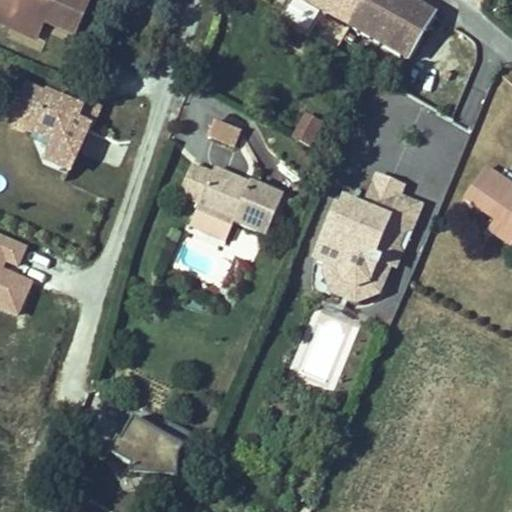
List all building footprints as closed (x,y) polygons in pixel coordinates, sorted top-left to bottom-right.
[(82,40),(96,0),(4,0),(0,11),(0,26),(16,33),(20,24),(48,34),(50,28),(82,40)] [(417,0),(321,0),(421,57),(444,15),(417,0)] [(20,24),(16,33),(44,43),(48,34),(20,24)] [(439,87),(451,65),(440,58),(427,80),(439,87)] [(73,104),(34,86),(18,123),(43,135),(59,142),(61,152),(80,161),(95,127),(83,122),(88,111),(73,104)] [(73,104),(88,111),(83,122),(95,127),(97,128),(106,109),(76,96),(73,104)] [(300,137),(318,146),(330,121),(312,113),(300,137)] [(249,131),(220,119),(214,133),(243,145),(249,131)] [(511,177),(488,161),(467,192),(498,213),(491,223),(511,237),(511,177)] [(253,188),(256,182),(222,167),(219,174),(253,188)] [(342,203),(319,256),(332,261),(343,266),(349,279),(361,284),(374,279),(383,259),(386,260),(387,258),(396,262),(402,264),(407,250),(404,243),(411,228),(418,225),(428,201),(406,192),(410,182),(384,171),(370,203),(350,195),(346,205),(342,203)] [(219,174),(198,224),(234,237),(241,220),(273,233),(290,194),(257,180),(256,182),(253,188),(219,174)] [(26,250),(0,238),(0,305),(21,315),(34,284),(0,269),(0,264),(3,257),(20,265),(26,250)] [(329,267),(339,288),(362,298),(384,289),(396,262),(387,258),(386,260),(383,259),(374,279),(361,284),(349,279),(343,266),(332,261),(329,267)] [(167,430),(140,418),(130,443),(124,440),(119,454),(142,464),(141,473),(188,472),(188,452),(200,428),(172,417),(167,430)]
